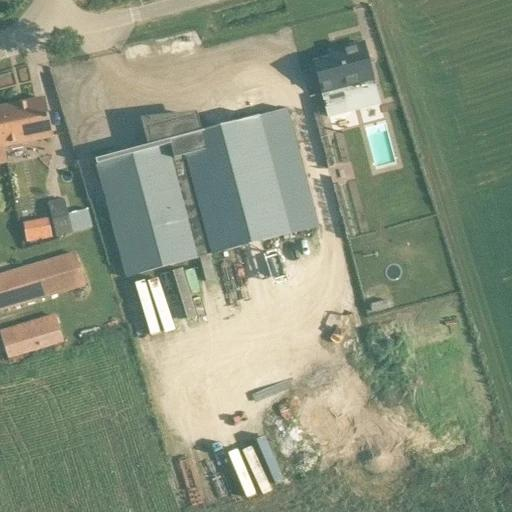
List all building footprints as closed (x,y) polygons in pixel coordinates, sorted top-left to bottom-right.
[(330,58),(314,62),(323,94),(328,116),(380,102),(374,81),(364,43),(337,50),(339,56),(330,58)] [(45,99),(0,108),(0,128),(4,149),(53,138),(49,119),(45,99)] [(149,133),(153,147),(97,161),(102,181),(128,277),(128,278),(318,227),(296,141),(303,139),(295,109),(199,134),(194,117),(161,126),(162,130),(149,133)] [(48,204),(56,238),(72,233),(63,200),(48,204)] [(48,221),(24,225),(27,241),(51,237),(48,221)] [(0,276),(0,312),(85,287),(75,254),(0,276)] [(386,300),(370,304),(372,312),(388,307),(386,300)] [(54,317),(2,333),(9,357),(36,348),(37,351),(61,344),(54,317)]
